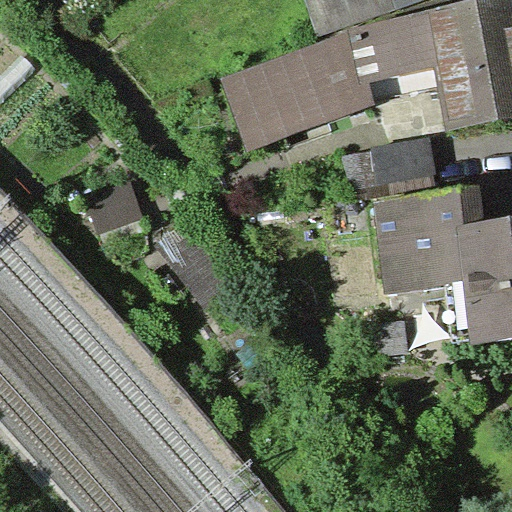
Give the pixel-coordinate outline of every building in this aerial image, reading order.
[(396,8),(393,0),(305,0),(317,35),(396,8)] [(511,0),(476,0),(430,8),(443,83),(439,83),(447,129),(511,117),(511,0)] [(377,102),(439,83),(443,83),(430,8),(349,28),(349,31),(221,77),(248,151),(376,104),(377,102)] [(343,156),(350,200),(436,186),(434,176),(436,175),(431,138),(371,147),(372,152),(343,156)] [(144,218),(132,182),(86,198),(98,234),(144,218)] [(511,216),(488,219),(484,186),(374,200),(386,293),(466,284),(473,343),(511,338),(511,216)] [(186,220),(156,245),(207,306),(237,281),(186,220)]
